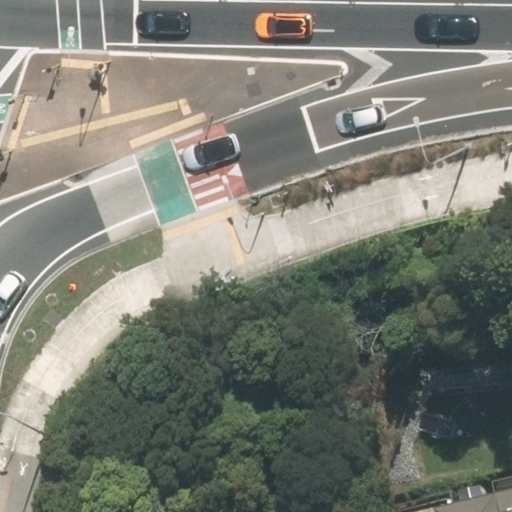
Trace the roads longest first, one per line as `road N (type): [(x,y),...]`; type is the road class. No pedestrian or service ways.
road 1 (motorway): [(511,81),(184,161),(70,213),(0,271)]
road 2 (motorway): [(511,11),(136,0)]
